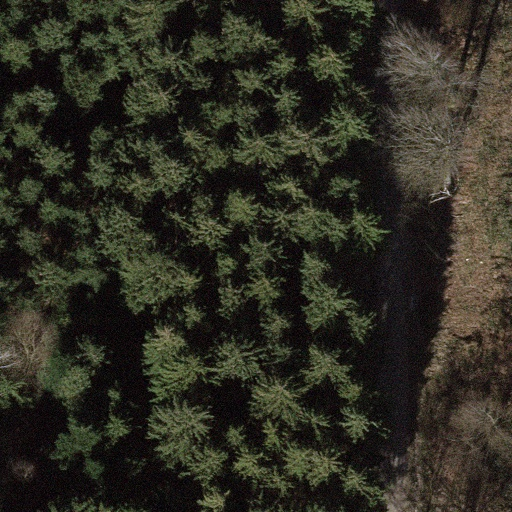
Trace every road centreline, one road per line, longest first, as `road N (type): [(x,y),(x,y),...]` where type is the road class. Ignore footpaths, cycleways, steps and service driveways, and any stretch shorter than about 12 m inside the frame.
road 1 (track): [(396,511),(386,0)]
road 2 (track): [(177,0),(390,55)]
